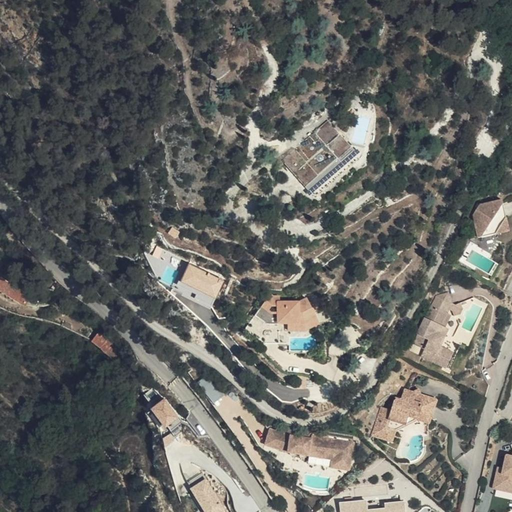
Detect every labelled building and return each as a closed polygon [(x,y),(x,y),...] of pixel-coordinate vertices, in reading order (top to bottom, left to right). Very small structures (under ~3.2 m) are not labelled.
[(285,161),(308,186),(338,160),(341,163),(353,152),(328,123),(285,161)] [(338,160),(308,186),(311,190),(341,163),(338,160)] [(488,210),(480,219),(484,243),(502,239),(503,239),(511,225),(511,211),(511,205),(488,210)] [(511,236),(511,225),(503,239),(511,236)] [(465,261),(470,264),(477,252),(493,262),(503,248),(502,239),(484,243),(475,244),(472,249),(465,261)] [(180,282),(193,288),(189,297),(212,307),(225,277),(189,261),(180,282)] [(0,288),(26,306),(32,298),(0,277),(0,288)] [(270,291),(256,310),(270,320),(282,321),(282,319),(291,319),(308,320),(320,314),(310,295),(304,299),(280,299),(281,294),(273,293),(270,291)] [(452,304),(448,293),(437,297),(441,308),(452,304)] [(441,308),(437,297),(415,345),(426,350),(423,358),(443,367),(449,352),(441,348),(450,330),(446,328),(442,327),(448,315),(452,304),(441,308)] [(463,310),(461,305),(455,307),(453,312),(455,317),(461,316),(463,310)] [(282,337),(282,321),(270,320),(256,310),(246,323),(267,337),(282,337)] [(308,320),(291,319),(291,327),(309,328),(323,321),(320,314),(308,320)] [(451,316),(448,315),(442,327),(446,328),(451,316)] [(97,333),(92,341),(113,355),(118,347),(97,333)] [(454,354),(449,352),(443,367),(448,369),(454,354)] [(419,391),(414,394),(417,399),(422,396),(419,391)] [(414,394),(407,392),(404,401),(399,399),(395,411),(385,408),(376,437),(394,443),(398,433),(400,425),(411,419),(412,414),(421,417),(427,398),(422,396),(417,399),(414,394)] [(165,429),(181,419),(166,397),(151,407),(165,429)] [(439,402),(427,398),(421,417),(412,414),(411,419),(400,425),(398,433),(419,421),(431,425),(439,402)] [(348,472),(353,445),(312,438),(311,442),(293,439),(270,432),(265,448),(290,455),(309,458),(310,453),(332,457),(332,462),(330,470),(348,472)] [(332,457),(310,453),(309,458),(332,462),(332,457)] [(511,457),(506,456),(504,468),(498,467),(492,495),(511,499),(511,457)] [(205,511),(227,511),(207,477),(190,487),(205,511)] [(511,499),(492,495),(490,504),(511,508),(511,499)] [(405,511),(405,505),(387,506),(387,511),(372,511),(367,511),(367,502),(341,504),(342,511),(405,511)]
